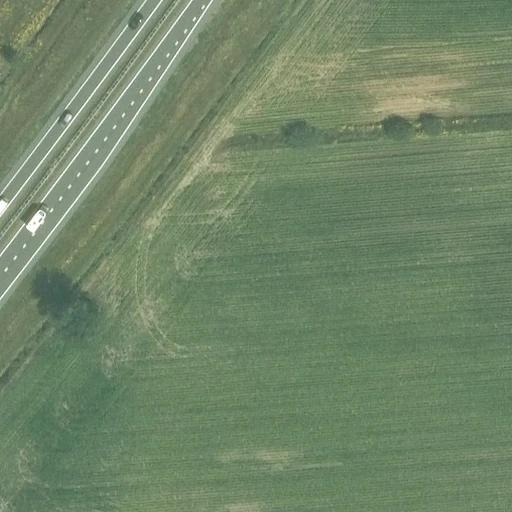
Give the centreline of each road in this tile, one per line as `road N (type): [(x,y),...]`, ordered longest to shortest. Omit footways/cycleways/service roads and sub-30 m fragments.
road 1 (trunk): [(0,269),(201,0)]
road 2 (trunk): [(154,0),(0,206)]
